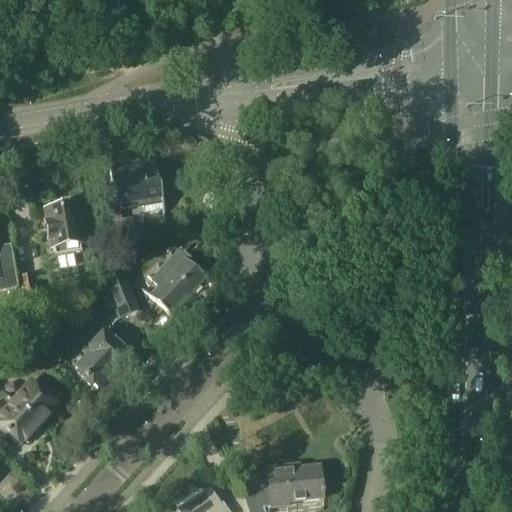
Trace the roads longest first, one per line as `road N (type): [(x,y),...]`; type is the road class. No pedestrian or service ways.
road 1 (primary): [(449,504),(483,345),(487,68)]
road 2 (primary): [(449,76),(449,504)]
road 3 (residential): [(80,511),(264,310)]
road 4 (residential): [(368,511),(384,445),(377,412),(264,310)]
road 5 (unclassified): [(0,124),(232,93)]
road 6 (unclassified): [(450,43),(275,74),(232,93)]
road 7 (unclassified): [(232,93),(277,100),(449,76)]
road 8 (residential): [(264,310),(242,139)]
